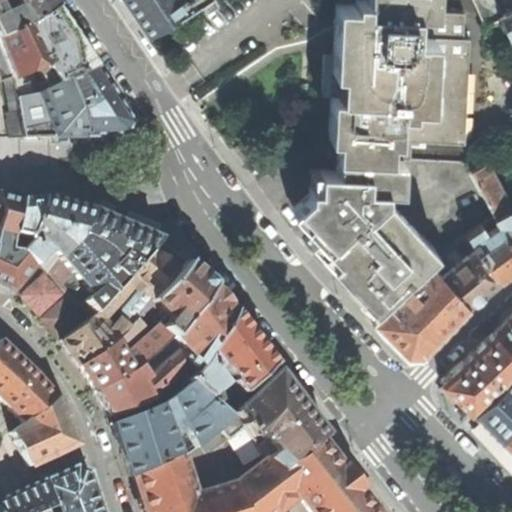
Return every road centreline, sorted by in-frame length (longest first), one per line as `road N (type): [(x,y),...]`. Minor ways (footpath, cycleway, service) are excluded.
road 1 (residential): [(200,190),(212,238),(368,430)]
road 2 (residential): [(398,397),(245,227),(200,190)]
road 3 (residential): [(0,319),(52,363),(69,389),(118,511)]
road 4 (residential): [(87,0),(200,190)]
road 5 (residential): [(511,510),(398,397)]
road 6 (residential): [(398,397),(511,291)]
road 7 (unknown): [(144,90),(269,0)]
